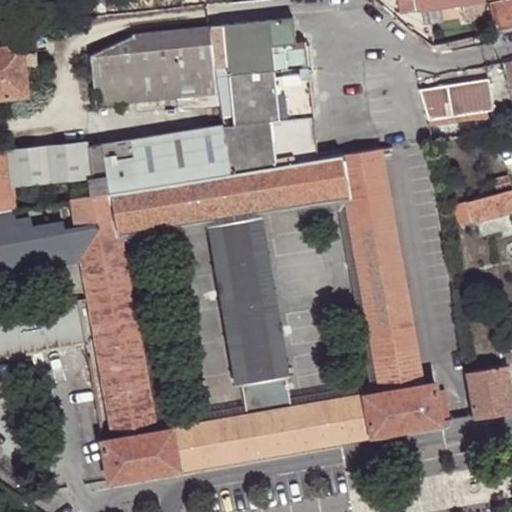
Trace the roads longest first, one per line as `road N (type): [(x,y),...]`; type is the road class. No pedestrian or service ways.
road 1 (residential): [(195,481),(511,426)]
road 2 (residential): [(108,511),(93,501),(195,481)]
